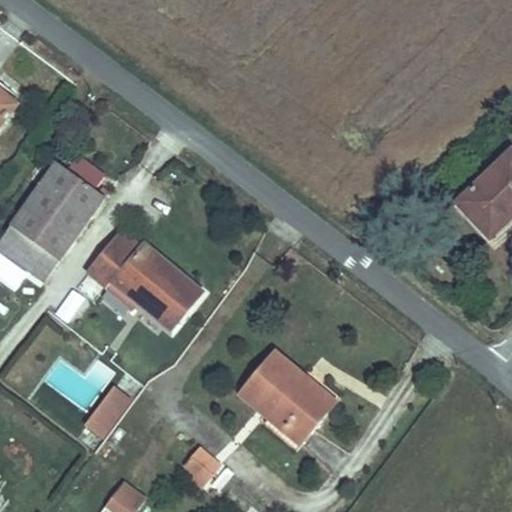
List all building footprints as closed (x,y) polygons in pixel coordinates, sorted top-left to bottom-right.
[(0,128),(21,103),(0,85),(0,128)] [(511,218),(511,153),(458,204),(491,239),(511,218)] [(97,189),(107,174),(79,157),(70,172),(97,189)] [(101,203),(54,167),(0,237),(0,254),(39,284),(101,203)] [(116,294),(166,334),(194,299),(166,277),(170,272),(138,247),(134,252),(112,234),(79,276),(111,301),(116,294)] [(198,294),(170,272),(166,277),(194,299),(198,294)] [(331,406),(269,354),(233,397),(296,449),(331,406)] [(106,438),(133,401),(116,388),(88,424),(106,438)] [(205,479),(220,463),(199,445),(184,461),(205,479)] [(122,511),(130,511),(144,496),(121,478),(106,499),(122,511)]
